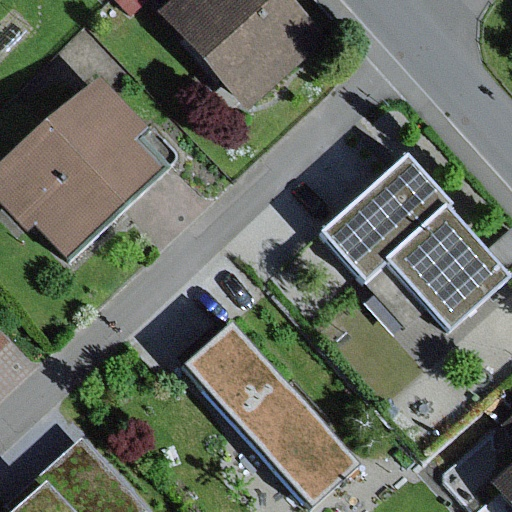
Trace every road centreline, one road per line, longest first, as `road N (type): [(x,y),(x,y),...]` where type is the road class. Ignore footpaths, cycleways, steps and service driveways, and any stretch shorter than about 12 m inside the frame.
road 1 (residential): [(0,435),(427,36)]
road 2 (tertiary): [(511,132),(427,36)]
